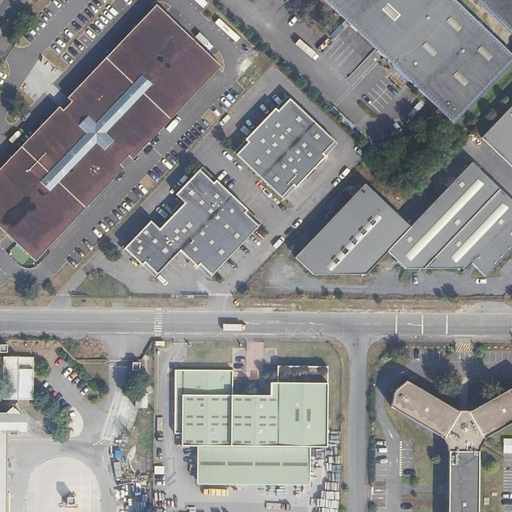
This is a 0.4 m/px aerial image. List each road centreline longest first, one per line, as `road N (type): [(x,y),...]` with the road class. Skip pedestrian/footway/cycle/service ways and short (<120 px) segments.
road 1 (unclassified): [(0,321),(511,327)]
road 2 (unknown): [(178,324),(163,378),(162,432),(174,490),(202,511)]
road 3 (unknown): [(202,155),(280,228),(220,294)]
road 4 (unknown): [(96,263),(128,287),(220,294)]
